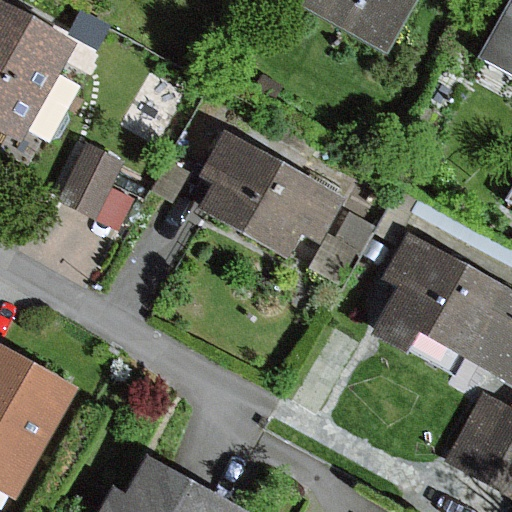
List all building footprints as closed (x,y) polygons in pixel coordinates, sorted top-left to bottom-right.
[(416,0),(291,0),(288,5),(384,58),(416,0)] [(511,0),(507,0),(470,67),(511,91),(511,0)] [(71,54),(0,16),(0,142),(18,151),(25,137),(42,146),(55,143),(67,125),(63,111),(75,89),(58,80),(71,54)] [(79,16),(67,42),(93,55),(106,30),(79,16)] [(261,77),(252,93),(271,104),(281,88),(261,77)] [(342,206),(219,138),(194,183),(210,192),(196,217),(280,264),(292,242),(314,255),(342,206)] [(83,151),(57,207),(92,224),(108,192),(119,168),(83,151)] [(167,165),(150,194),(170,205),(187,177),(167,165)] [(511,186),(502,204),(511,209),(511,186)] [(108,192),(92,224),(120,236),(134,204),(108,192)] [(326,240),(307,273),(335,289),(354,256),(326,240)] [(511,378),(511,297),(418,250),(381,321),(508,387),(511,378)] [(84,380),(0,334),(0,478),(23,491),(84,380)] [(511,417),(480,399),(444,462),(511,500),(511,417)] [(247,511),(252,503),(157,452),(136,492),(119,483),(103,511),(247,511)]
